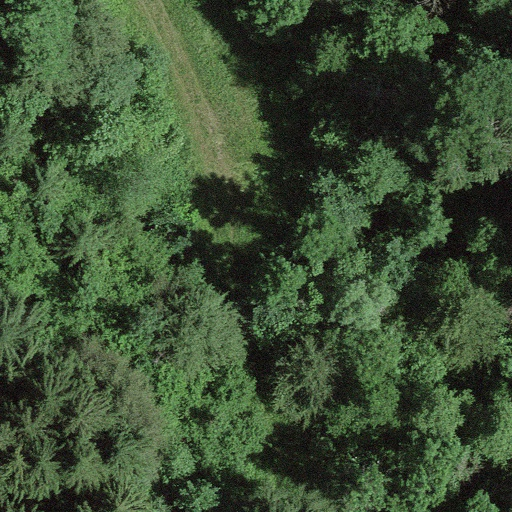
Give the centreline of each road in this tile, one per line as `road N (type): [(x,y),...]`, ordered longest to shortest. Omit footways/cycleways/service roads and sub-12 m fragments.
road 1 (track): [(150,0),(214,149),(227,219),(229,319),(246,395),(279,467),(315,511)]
road 2 (track): [(305,511),(197,439),(0,275)]
